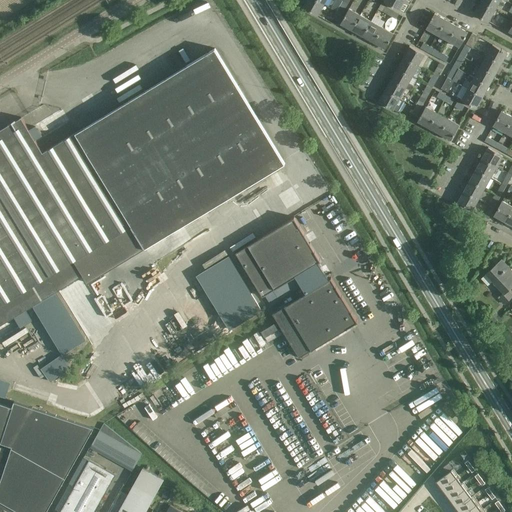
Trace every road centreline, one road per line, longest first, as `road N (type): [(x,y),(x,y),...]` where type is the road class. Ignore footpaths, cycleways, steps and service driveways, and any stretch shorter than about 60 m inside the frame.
road 1 (secondary): [(511,428),(255,0)]
road 2 (unclassified): [(0,85),(137,0)]
road 3 (residential): [(448,193),(497,102),(511,102)]
